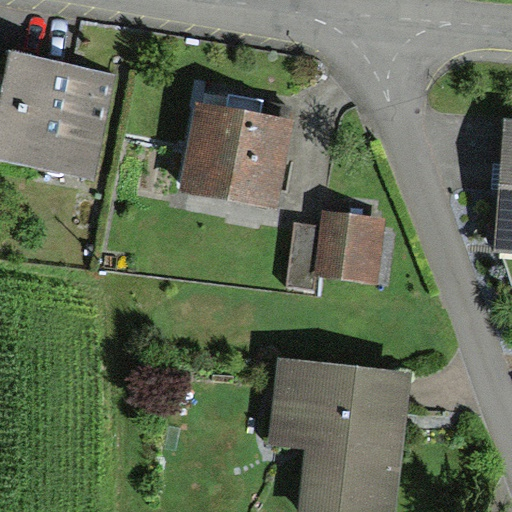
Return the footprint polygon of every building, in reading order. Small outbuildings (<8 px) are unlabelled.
[(2,94),(0,106),(0,159),(103,179),(124,70),(11,49),(2,94)] [(180,195),(278,211),(293,120),(195,104),(180,195)] [(511,124),(508,125),(501,247),(511,247),(511,124)] [(314,276),(378,283),(386,220),(326,213),(324,226),(295,223),(287,287),(312,290),(314,276)] [(298,511),(398,511),(410,377),(277,365),(270,442),(304,445),(298,511)]
